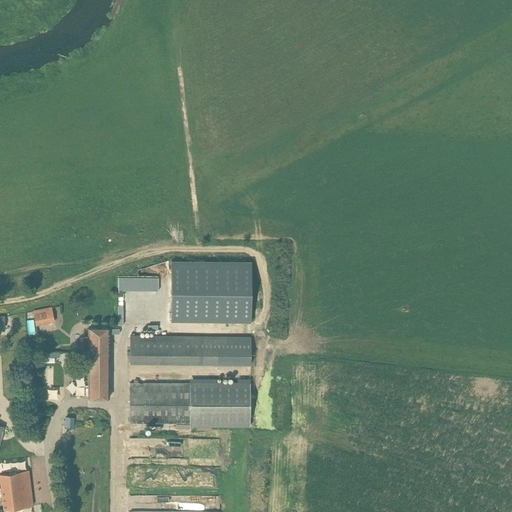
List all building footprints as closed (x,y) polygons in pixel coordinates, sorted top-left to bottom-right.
[(252,261),(172,261),(171,320),(251,321),(252,261)] [(119,275),(119,289),(159,289),(159,276),(119,275)] [(55,322),(52,307),(33,310),(36,325),(55,322)] [(88,397),(109,397),(109,362),(109,328),(89,328),(89,336),(83,336),(84,355),(88,355),(88,397)] [(251,365),(251,336),(130,334),(130,363),(251,365)] [(54,361),(55,352),(44,352),(44,360),(54,361)] [(130,422),(190,422),(190,427),(250,427),(250,383),(130,383),(130,422)] [(44,392),(46,392),(46,387),(30,387),(30,393),(32,393),(32,398),(44,398),(44,392)] [(24,401),(16,426),(30,431),(38,406),(24,401)] [(0,472),(0,475),(4,509),(33,505),(28,469),(0,472)]
